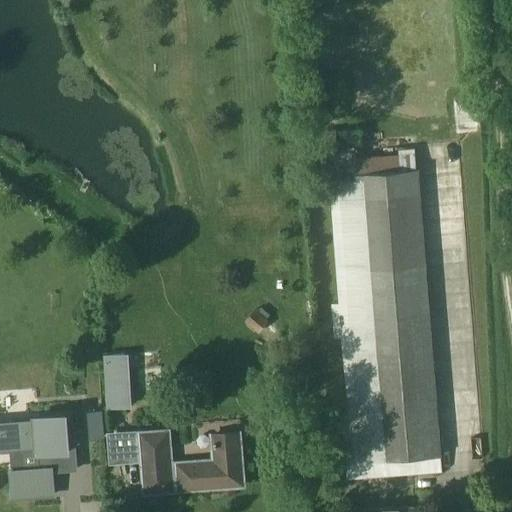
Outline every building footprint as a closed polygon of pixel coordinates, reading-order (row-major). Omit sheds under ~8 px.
[(359,133),(359,128),(319,131),(322,178),(328,178),(338,303),(331,303),(334,338),(342,338),(346,396),(341,396),(348,478),(442,471),(441,456),(442,456),(419,169),(416,169),(415,149),(399,150),(399,154),(356,157),(356,152),(362,152),(361,133),(359,133)] [(255,309),(246,319),(259,330),(268,320),(255,309)] [(129,393),(127,353),(103,355),(106,407),(128,405),(127,393),(129,393)] [(100,410),(86,411),(89,438),(103,437),(100,410)] [(15,502),(55,499),(53,472),(39,473),(38,457),(70,454),(67,418),(35,421),(36,425),(0,427),(0,454),(26,453),(27,474),(13,475),(15,502)] [(242,484),(238,433),(214,435),(216,462),(170,465),(168,440),(142,442),(146,491),(242,484)]
